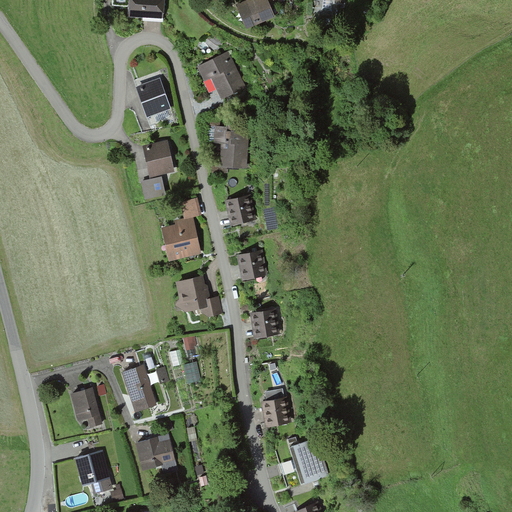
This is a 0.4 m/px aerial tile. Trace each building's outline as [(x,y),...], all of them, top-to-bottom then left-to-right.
[(167,0),(136,0),(134,14),(165,18),(167,0)] [(271,0),(254,0),(241,5),(248,25),(277,14),(271,0)] [(227,56),(200,67),(208,84),(213,81),(222,101),(242,92),(227,56)] [(164,80),(142,88),(152,116),(175,108),(164,80)] [(170,142),(147,147),(154,178),(177,173),(170,142)] [(249,145),(223,143),(221,169),(247,171),(249,145)] [(199,200),(184,204),(188,220),(165,225),(174,262),(205,254),(197,221),(204,219),(199,200)] [(250,200),(230,205),(235,227),(255,222),(250,200)] [(263,251),(241,255),(246,281),(268,277),(263,251)] [(207,277),(180,282),(186,314),(203,311),(205,320),(223,317),(219,299),(211,300),(207,277)] [(273,312),(254,314),(258,341),(277,339),(273,312)] [(184,350),(158,354),(165,400),(160,401),(162,415),(202,409),(191,336),(183,338),(184,350)] [(147,368),(125,375),(134,403),(142,400),(144,406),(158,401),(147,368)] [(92,391),(75,395),(83,423),(99,418),(92,391)] [(293,398),(269,401),(274,433),(297,430),(293,398)] [(316,437),(289,445),(301,485),(327,477),(316,437)] [(160,438),(139,444),(148,473),(166,468),(164,463),(174,461),(168,441),(161,443),(160,438)] [(104,452),(79,460),(86,487),(93,485),(96,495),(115,490),(104,452)] [(321,511),(317,501),(302,507),(304,511),(321,511)]
